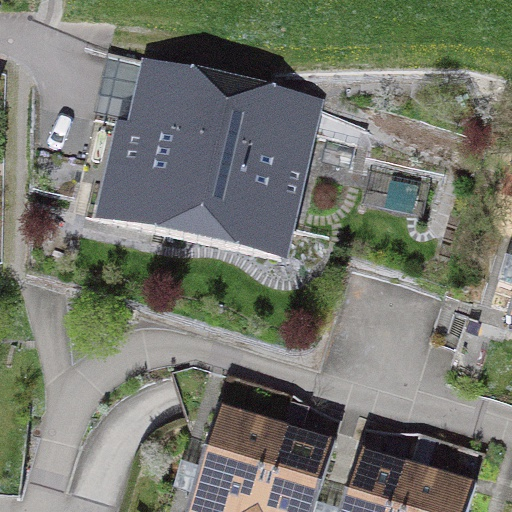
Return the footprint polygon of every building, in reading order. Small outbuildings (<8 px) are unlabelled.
[(160,72),(128,216),(271,247),(302,103),(160,72)] [(511,397),(511,309),(510,309),(508,315),(470,303),(459,340),(493,350),(484,382),(488,390),(511,397)] [(256,511),(280,435),(283,426),(279,431),(220,413),(222,408),(218,407),(186,511),(256,511)] [(0,497),(19,500),(25,456),(0,413),(0,497)] [(313,511),(335,443),(331,442),(330,446),(284,433),(283,426),(280,435),(256,511),(313,511)] [(396,511),(408,474),(411,465),(407,470),(361,456),(362,451),(359,450),(339,511),(396,511)] [(411,465),(408,474),(396,511),(467,511),(476,485),(472,484),(470,489),(412,471),(413,466),(411,465)]
